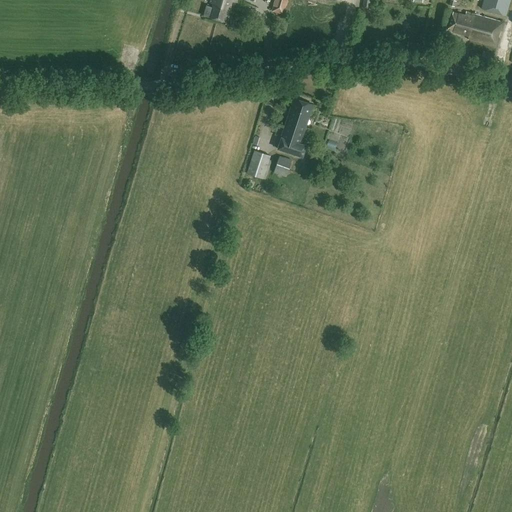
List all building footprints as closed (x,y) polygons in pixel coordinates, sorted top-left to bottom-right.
[(210,0),(210,2),(213,3),(212,7),(206,5),(203,15),(226,22),(232,1),(237,2),(237,0),(210,0)] [(363,0),(362,8),(370,9),(371,0),(363,0)] [(506,15),(509,0),(483,0),(481,8),(506,15)] [(284,9),(274,5),(272,11),(283,14),(284,9)] [(464,15),(452,12),(447,29),(468,36),(467,39),(496,47),(503,22),(465,11),(464,15)] [(479,62),(491,66),(495,55),(483,51),(479,62)] [(294,98),(277,148),(302,156),(306,145),(299,143),(305,126),(305,125),(312,104),(294,98)] [(246,174),(263,179),(271,156),(254,150),(246,174)] [(274,172),(286,176),(292,160),(279,155),(274,172)]
